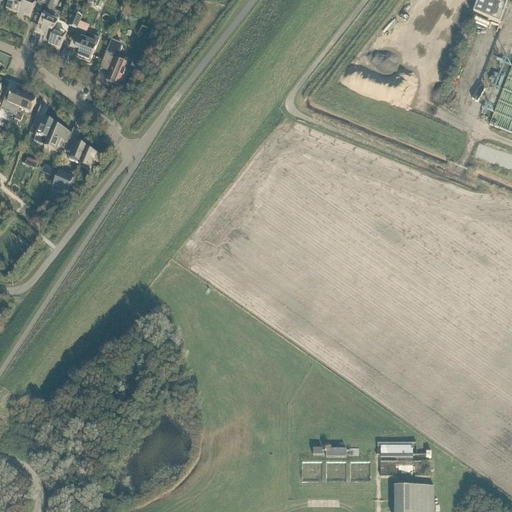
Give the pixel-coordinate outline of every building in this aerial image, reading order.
[(18,15),(24,0),(11,0),(7,11),(18,15)] [(24,0),(18,15),(16,21),(23,24),(25,20),(23,19),(24,15),(30,18),(36,4),(26,0),(24,0)] [(47,0),(44,8),(51,12),(56,0),(47,0)] [(479,0),(474,15),(500,24),(507,5),(508,0),(479,0)] [(123,12),(120,19),(125,21),(128,13),(123,12)] [(75,14),(69,27),(77,30),(82,18),(75,14)] [(48,45),(55,29),(57,24),(59,20),(48,15),(40,32),(47,35),(45,38),(44,37),(41,42),(48,45)] [(80,30),(89,33),(93,25),(84,21),(80,30)] [(55,29),(48,45),(60,50),(67,34),(68,32),(65,28),(57,24),(55,29)] [(77,31),(73,41),(79,43),(76,50),(81,52),(78,58),(90,62),(94,51),(97,44),(99,39),(85,34),(77,31)] [(113,41),(101,68),(111,72),(107,81),(119,86),(121,81),(125,83),(129,72),(134,74),(136,69),(133,63),(125,60),(122,62),(121,64),(117,62),(123,47),(122,45),(113,41)] [(9,92),(2,110),(17,116),(25,98),(13,93),(13,94),(9,92)] [(17,116),(15,120),(21,123),(24,116),(21,114),(23,111),(32,114),(36,102),(25,98),(17,116)] [(37,118),(33,128),(37,129),(38,130),(42,120),(37,118)] [(35,143),(46,147),(54,127),(55,127),(55,125),(44,120),(37,137),(38,137),(35,143)] [(54,127),(46,147),(46,149),(57,154),(62,142),(63,143),(68,132),(66,132),(55,127),(54,127)] [(68,132),(63,143),(68,144),(69,142),(72,134),(68,132)] [(79,167),(80,165),(86,151),(87,151),(87,149),(90,144),(78,139),(76,144),(69,161),(67,167),(78,171),(79,167)] [(74,144),(69,142),(68,144),(65,152),(70,154),(74,144)] [(98,156),(87,151),(86,151),(80,165),(79,167),(91,172),(98,156)] [(36,170),(39,163),(28,158),(25,165),(36,170)] [(45,166),(42,173),(54,178),(57,170),(45,166)] [(74,178),(60,172),(53,188),(67,195),(74,178)] [(381,447),(381,458),(413,459),(413,447),(381,447)] [(326,450),(326,459),(347,459),(347,450),(326,450)] [(394,487),(394,511),(434,511),(435,487),(394,487)]
